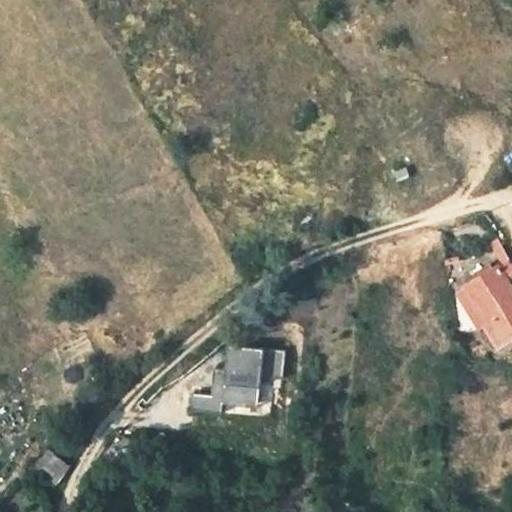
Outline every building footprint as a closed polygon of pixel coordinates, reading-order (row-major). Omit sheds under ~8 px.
[(496,325),(511,314),(511,288),(511,287),(511,258),(472,288),(496,325)] [(511,314),(496,325),(488,330),(499,348),(511,340),(511,314)] [(227,404),(263,405),(264,376),(284,377),(285,347),(225,346),(224,370),(212,369),(211,393),(192,393),(192,411),(227,412),(227,404)] [(140,434),(165,441),(170,425),(145,418),(140,434)] [(54,452),(41,469),(62,485),(75,468),(54,452)]
